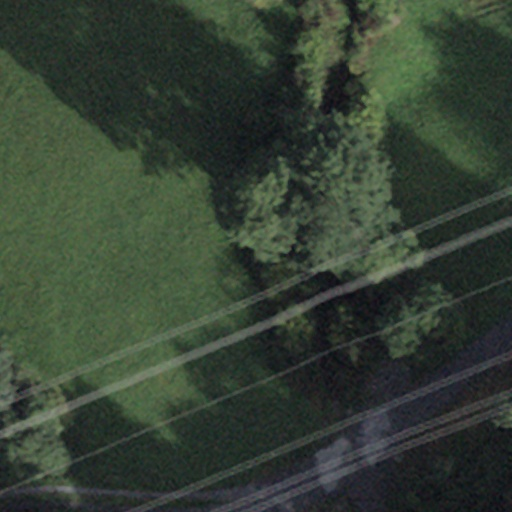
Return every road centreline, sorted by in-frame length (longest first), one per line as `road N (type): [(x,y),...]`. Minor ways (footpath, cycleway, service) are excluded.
road 1 (track): [(293,487),(222,503),(0,507)]
road 2 (track): [(511,343),(293,487)]
